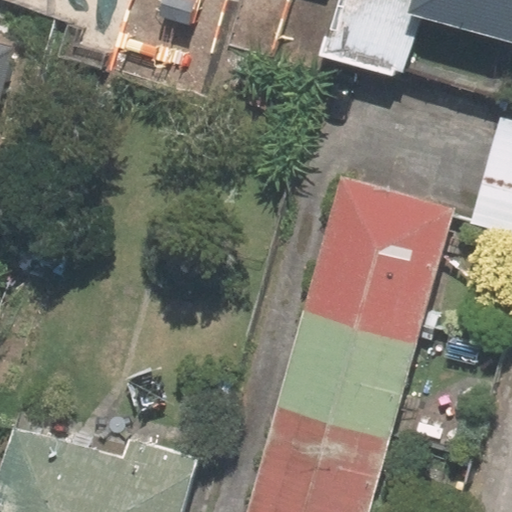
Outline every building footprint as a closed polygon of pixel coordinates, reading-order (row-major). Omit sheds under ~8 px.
[(511,25),(511,0),(442,0),(441,6),(511,25)] [(0,163),(32,40),(0,31),(0,163)] [(511,229),(511,142),(489,223),(511,229)] [(390,511),(482,204),(367,170),(267,511),(390,511)] [(213,511),(230,456),(85,415),(60,503),(33,496),(28,511),(213,511)]
